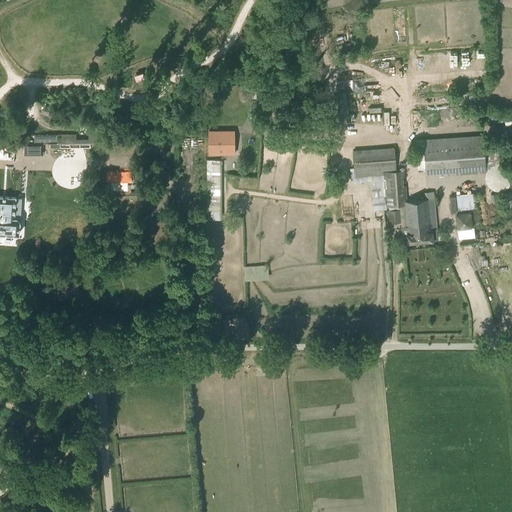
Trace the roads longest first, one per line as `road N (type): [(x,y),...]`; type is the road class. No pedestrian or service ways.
road 1 (unclassified): [(0,377),(219,348),(511,345)]
road 2 (track): [(511,132),(336,138),(315,0)]
road 3 (track): [(250,0),(229,46),(181,70),(151,99),(80,81),(21,80),(0,95)]
road 4 (track): [(0,402),(67,405),(73,431),(63,476),(72,511)]
